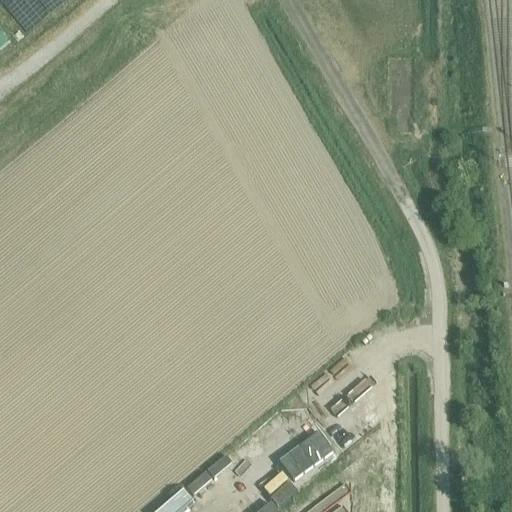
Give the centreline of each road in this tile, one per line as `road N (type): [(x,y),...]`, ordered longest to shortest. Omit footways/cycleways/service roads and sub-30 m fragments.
road 1 (unclassified): [(443,511),(438,292),(421,232)]
road 2 (track): [(282,0),(421,232)]
